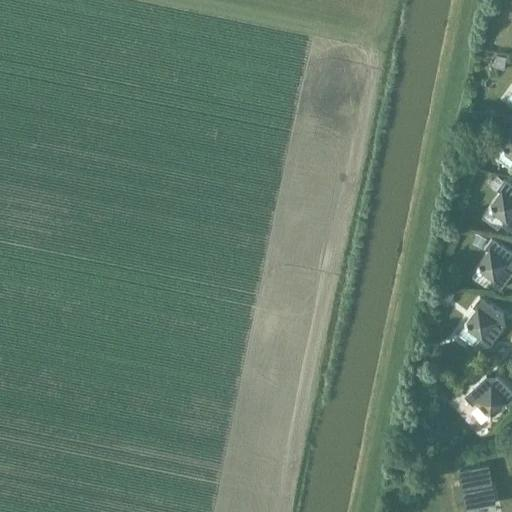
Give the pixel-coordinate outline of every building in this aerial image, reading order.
[(495,54),(493,67),(503,69),(506,56),(495,54)] [(511,124),(508,130),(511,133),(500,149),(511,158),(511,124)] [(511,231),(511,229),(511,185),(503,179),(495,189),(499,192),(488,208),(504,220),(501,224),(511,231)] [(499,290),(511,271),(511,253),(491,238),(483,248),(487,251),(476,267),(491,278),(488,282),(499,290)] [(487,349),(505,325),(501,322),(501,318),(503,314),(479,296),(471,307),(475,309),(463,325),(479,337),(476,341),(487,349)] [(449,362),(442,370),(456,383),(463,375),(449,362)] [(507,406),(511,401),(511,393),(495,376),(492,378),(488,378),(485,375),(463,396),(472,405),(475,402),(489,416),(503,403),(507,406)] [(449,380),(439,389),(448,399),(458,390),(449,380)] [(459,470),(466,508),(478,506),(478,507),(483,506),(483,505),(494,503),(487,465),(459,470)]
